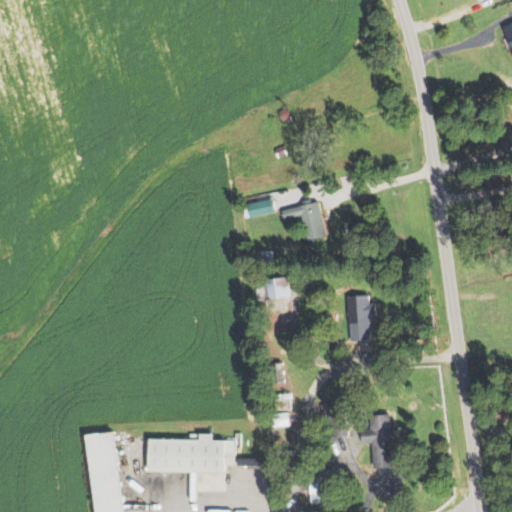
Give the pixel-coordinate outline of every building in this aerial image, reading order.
[(290,108),(295,122),(285,125),(281,111),(290,108)] [(285,145),(289,154),(278,158),(275,149),(285,145)] [(282,196),(284,207),(260,212),(258,201),(282,196)] [(322,201),(330,236),(310,241),(304,215),(287,219),(285,210),(322,201)] [(276,251),(276,262),(263,262),(262,251),(276,251)] [(291,276),(294,296),(289,297),(292,319),(275,322),(272,299),(258,301),(255,281),(291,276)] [(379,303),(380,315),(372,315),(374,339),(352,340),(350,296),(373,295),(374,303),(379,303)] [(346,399),(351,435),(326,439),(321,403),(346,399)] [(292,412),(293,426),(276,427),(274,413),(292,412)] [(393,413),(398,467),(376,468),(374,442),(364,444),(363,430),(373,429),(371,415),(393,413)] [(364,440),(360,425),(344,430),(348,445),(364,440)] [(101,511),(90,435),(119,431),(131,511),(101,511)] [(239,440),(238,465),(231,465),(231,473),(226,472),(186,472),(153,471),(154,439),(204,440),(204,434),(217,434),(217,440),(239,440)] [(240,458),(240,465),(276,465),(276,457),(240,458)] [(312,477),(312,502),(330,502),(330,493),(338,493),(338,469),(315,470),(315,477),(312,477)]
